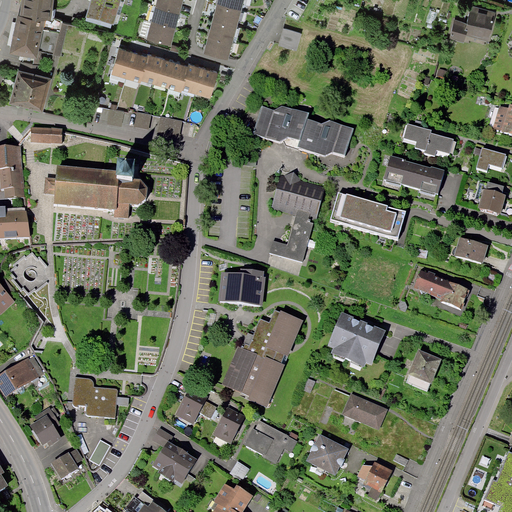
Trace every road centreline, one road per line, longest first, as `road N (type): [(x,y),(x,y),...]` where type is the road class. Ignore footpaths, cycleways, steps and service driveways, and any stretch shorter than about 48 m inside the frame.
road 1 (residential): [(74,511),(122,469),(149,416),(186,297),(196,150),(287,0)]
road 2 (residential): [(511,266),(410,511)]
road 3 (residential): [(443,511),(511,346)]
